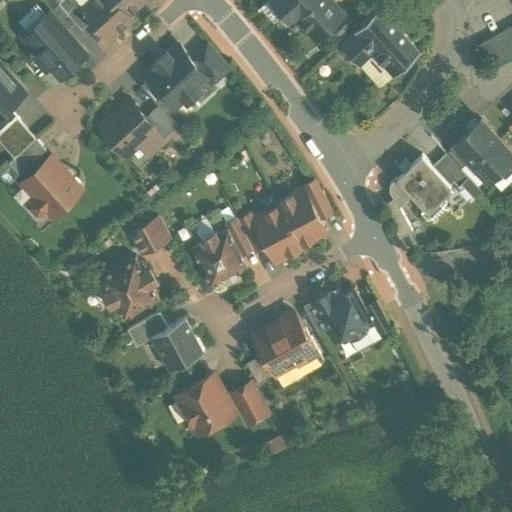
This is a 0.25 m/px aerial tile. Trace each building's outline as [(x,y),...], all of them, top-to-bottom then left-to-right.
[(80,2),(78,0),(60,0),(59,2),(68,13),(80,2)] [(90,0),(84,6),(110,36),(132,17),(128,12),(127,13),(115,0),(90,0)] [(115,0),(127,13),(128,12),(141,0),(115,0)] [(330,0),(271,0),(284,13),(289,8),(299,19),(316,38),(343,13),(330,0)] [(59,2),(58,2),(48,11),(50,13),(64,29),(75,20),(68,13),(59,2)] [(380,7),(340,43),(354,58),(355,57),(367,46),(382,62),(394,75),(420,50),(380,7)] [(299,19),(289,8),(284,13),(295,26),(298,24),(296,22),(299,19)] [(64,29),(50,13),(26,34),(40,49),(37,51),(48,64),(50,61),(60,72),(84,51),(64,29)] [(511,26),(511,24),(501,30),(511,50),(511,26)] [(511,51),(511,50),(501,30),(491,36),(502,57),(511,51)] [(502,57),(491,36),(479,43),(491,63),(502,57)] [(207,41),(191,56),(207,74),(206,75),(212,81),(229,66),(207,41)] [(180,44),(148,72),(170,98),(175,94),(174,93),(178,90),(181,91),(184,94),(187,98),(193,98),(200,92),(200,86),(198,83),(206,75),(207,74),(191,56),(180,44)] [(382,62),(367,46),(355,57),(370,74),(382,62)] [(0,60),(0,110),(25,88),(0,60)] [(130,96),(101,122),(127,150),(155,125),(156,125),(146,114),(130,96)] [(175,122),(158,103),(146,114),(156,125),(155,125),(163,133),(175,122)] [(36,134),(17,113),(0,128),(0,136),(15,153),(9,158),(10,158),(36,134)] [(511,152),(511,148),(481,116),(455,140),(456,141),(470,156),(471,157),(488,175),(511,152)] [(36,134),(10,158),(19,169),(46,145),(36,134)] [(470,156),(456,141),(446,150),(461,165),(470,156)] [(461,165),(446,150),(433,163),(450,181),(454,177),(459,183),(469,173),(461,165)] [(52,152),(24,178),(36,192),(32,195),(32,202),(38,208),(44,209),(48,205),(53,210),(58,205),(64,206),(70,201),(70,194),(81,184),(52,152)] [(433,163),(422,152),(410,163),(405,157),(397,164),(403,170),(397,175),(413,191),(425,205),(426,205),(441,192),(438,188),(447,179),(450,183),(451,182),(450,181),(433,163)] [(413,191),(397,175),(390,182),(390,188),(394,195),(399,205),(400,204),(413,191)] [(322,187),(321,188),(315,177),(303,183),(304,185),(305,184),(320,214),(333,208),(322,187)] [(304,185),(279,198),(302,243),(303,243),(301,240),(317,232),(314,227),(324,221),(320,214),(305,184),(304,185)] [(254,214),(253,215),(267,241),(273,252),(283,246),(286,252),(302,243),(279,198),(273,187),(272,187),(279,201),(254,214)] [(441,192),(426,205),(425,205),(421,209),(428,217),(435,217),(446,206),(447,199),(441,192)] [(399,205),(394,195),(382,201),(400,233),(412,226),(400,204),(399,205)] [(267,241),(253,215),(254,214),(252,209),(238,216),(253,244),(255,247),(267,241)] [(159,211),(129,228),(141,251),(172,234),(159,211)] [(238,216),(237,214),(226,220),(228,225),(228,224),(242,250),(253,244),(238,216)] [(228,225),(192,243),(211,281),(248,262),(242,250),(228,224),(228,225)] [(136,252),(101,271),(109,285),(103,288),(111,303),(117,300),(124,313),(159,294),(136,252)] [(355,283),(333,295),(329,288),(315,295),(339,339),(349,333),(351,338),(367,329),(365,325),(374,320),(375,319),(366,302),(355,283)] [(392,322),(377,295),(366,302),(375,319),(374,320),(379,329),(392,322)] [(294,307),(254,329),(277,370),(317,348),(294,307)] [(159,308),(128,325),(137,341),(152,333),(152,332),(168,323),(159,308)] [(168,323),(152,332),(152,333),(170,366),(204,347),(186,313),(168,323)] [(277,370),(276,370),(283,382),(323,359),(317,348),(277,370)] [(260,351),(247,358),(259,380),(272,373),(260,351)] [(214,369),(177,390),(199,428),(236,408),(214,369)] [(251,376),(232,387),(250,418),(269,407),(251,376)]
